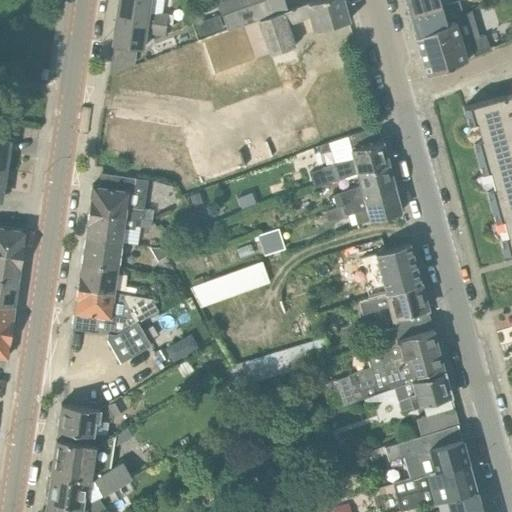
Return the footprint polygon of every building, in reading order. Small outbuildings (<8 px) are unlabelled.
[(118,0),(116,17),(167,24),(168,14),(155,12),(155,15),(147,13),(149,0),(118,0)] [(258,20),(287,10),(283,0),(216,0),(228,31),(258,20)] [(315,0),(307,2),(305,3),(287,10),(258,20),(275,67),(281,83),(302,75),(297,59),(286,24),(310,15),(314,29),(349,20),(343,0),(315,0)] [(403,0),(408,15),(443,4),(442,0),(403,0)] [(443,4),(408,15),(414,36),(454,19),(462,15),(459,1),(444,6),(443,4)] [(220,16),(197,24),(201,35),(223,28),(220,16)] [(167,24),(116,17),(112,45),(113,45),(111,57),(135,61),(137,48),(143,49),(145,31),(152,31),(152,34),(165,36),(167,24)] [(454,19),(414,36),(426,76),(490,49),(485,34),(462,44),(454,19)] [(511,93),(463,107),(468,124),(466,129),(466,133),(468,138),(473,140),(482,173),(479,177),(479,182),(482,186),(486,189),(495,221),(493,226),(493,231),(495,235),(499,238),(504,255),(511,252),(511,93)] [(242,144),(250,169),(276,160),(268,136),(242,144)] [(0,170),(5,171),(9,141),(0,139),(0,170)] [(382,140),(351,149),(353,157),(334,164),(339,179),(357,173),(357,171),(388,163),(382,140)] [(320,154),(330,150),(328,142),(317,146),(320,154)] [(357,171),(357,173),(361,185),(332,196),(336,206),(342,205),(363,197),(362,194),(394,186),(388,163),(357,171)] [(310,173),(315,188),(339,179),(334,164),(310,173)] [(92,185),(88,211),(138,217),(140,208),(135,207),(138,191),(130,190),(131,178),(99,173),(98,185),(92,185)] [(363,197),(342,205),(342,206),(325,212),(329,224),(346,217),(345,214),(353,212),(357,225),(369,220),(401,212),(394,186),(362,194),(363,197)] [(203,204),(198,192),(189,196),(194,208),(203,204)] [(138,217),(88,211),(85,236),(122,241),(123,228),(134,229),(134,225),(149,227),(149,219),(138,217)] [(25,230),(0,226),(0,253),(21,256),(25,230)] [(264,255),(284,249),(277,229),(258,235),(264,255)] [(204,249),(197,233),(181,240),(187,256),(204,249)] [(122,241),(85,236),(81,262),(118,267),(122,241)] [(331,308),(369,297),(420,283),(410,243),(375,253),(382,281),(328,296),(331,308)] [(166,256),(161,248),(148,247),(157,261),(166,256)] [(187,259),(182,250),(171,256),(176,265),(187,259)] [(0,253),(0,279),(18,282),(21,256),(0,253)] [(118,267),(81,262),(78,287),(115,293),(118,267)] [(200,308),(270,282),(262,262),(190,288),(200,308)] [(18,282),(0,279),(0,305),(14,307),(18,282)] [(420,283),(369,297),(369,298),(359,301),(363,314),(390,306),(396,328),(382,332),(386,344),(433,330),(420,283)] [(124,286),(122,294),(135,296),(136,287),(124,286)] [(122,294),(115,293),(78,287),(72,328),(116,334),(158,310),(151,298),(145,297),(135,296),(122,294)] [(146,289),(136,287),(135,296),(145,297),(146,289)] [(14,307),(0,305),(0,331),(10,333),(14,307)] [(433,330),(386,344),(364,350),(370,367),(412,354),(415,364),(424,362),(422,356),(439,352),(433,330)] [(10,333),(0,331),(0,356),(7,358),(10,333)] [(194,334),(170,346),(176,358),(200,346),(194,334)] [(233,368),(243,385),(254,380),(331,357),(325,337),(232,365),(233,368)] [(163,347),(155,352),(161,361),(168,357),(163,347)] [(394,387),(416,380),(444,372),(443,368),(439,352),(422,356),(424,362),(415,364),(412,354),(370,367),(348,374),(350,380),(337,385),(344,405),(394,387)] [(183,377),(194,370),(186,360),(176,367),(183,377)] [(243,385),(233,368),(224,372),(233,389),(243,385)] [(416,380),(394,387),(397,398),(401,411),(451,398),(448,384),(448,381),(447,377),(445,375),(444,372),(416,380)] [(113,416),(127,407),(121,397),(106,406),(113,416)] [(58,425),(56,439),(96,445),(110,437),(112,436),(92,433),(94,421),(98,422),(100,410),(61,404),(59,417),(58,418),(57,424),(58,425)] [(422,434),(458,424),(454,408),(417,418),(422,434)] [(281,450),(297,442),(288,424),(272,432),(281,450)] [(463,440),(430,449),(425,434),(385,448),(388,460),(403,455),(410,478),(414,477),(419,476),(438,471),(469,462),(463,440)] [(266,447),(264,435),(251,437),(253,449),(266,447)] [(51,476),(91,481),(96,445),(56,439),(51,476)] [(91,481),(51,476),(47,503),(82,507),(98,497),(131,478),(122,462),(112,468),(91,481)] [(438,471),(419,476),(414,477),(416,486),(396,492),(401,510),(405,509),(405,510),(408,509),(420,506),(446,499),(477,490),(469,462),(438,471)] [(339,498),(333,475),(317,480),(323,502),(339,498)] [(482,511),(477,490),(446,499),(449,511),(482,511)] [(82,507),(47,503),(45,511),(95,511),(104,507),(98,497),(82,507)]
